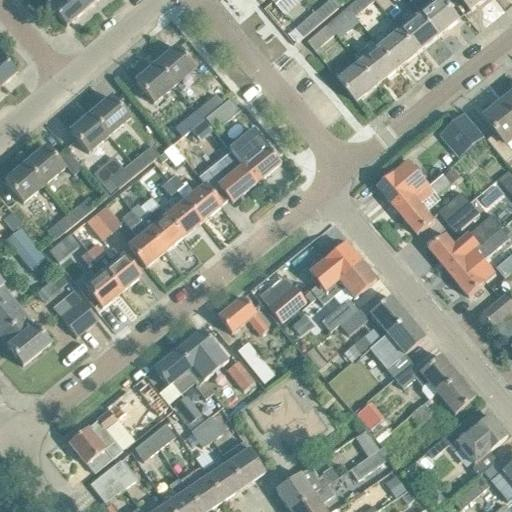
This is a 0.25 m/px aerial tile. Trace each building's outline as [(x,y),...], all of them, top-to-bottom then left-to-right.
[(66,29),(86,12),(75,0),(58,0),(49,8),(66,29)] [(75,0),(86,12),(100,0),(75,0)] [(361,14),(375,3),(372,0),(360,0),(354,5),(361,14)] [(460,0),(471,13),(487,0),(460,0)] [(439,39),(460,23),(447,7),(442,1),(422,17),(439,39)] [(330,2),(317,14),(324,22),(338,11),(330,2)] [(341,32),(355,20),(348,11),(333,23),(341,32)] [(304,40),(324,22),(317,14),(296,31),(304,40)] [(419,55),(439,39),(422,17),(401,33),(419,55)] [(315,53),(322,47),(335,37),(327,28),(308,45),(315,53)] [(398,72),(419,55),(401,33),(380,50),(398,72)] [(174,89),(179,84),(194,72),(176,50),(155,67),(174,89)] [(378,89),(398,72),(380,50),(360,67),(368,77),(378,89)] [(0,89),(15,77),(0,58),(0,89)] [(154,106),(174,89),(155,67),(135,84),(148,100),(154,106)] [(357,105),(378,89),(368,77),(360,67),(340,83),(357,105)] [(108,139),(129,121),(123,115),(110,100),(90,117),(108,139)] [(205,121),(217,111),(210,102),(195,114),(202,123),(205,121)] [(239,114),(229,102),(223,107),(223,106),(217,111),(205,121),(215,134),(239,114)] [(506,165),(511,159),(511,153),(507,147),(511,142),(511,112),(505,104),(485,120),(497,135),(487,143),(506,165)] [(88,156),(108,139),(90,117),(70,134),(83,149),(88,156)] [(484,139),(464,117),(439,139),(460,161),(484,139)] [(174,131),(181,140),(196,128),(189,119),(174,131)] [(280,167),(267,149),(253,132),(228,152),(230,155),(256,186),(280,167)] [(207,171),(181,140),(172,147),(183,162),(197,179),(207,171)] [(175,169),(183,162),(172,147),(163,154),(175,169)] [(44,189),(64,172),(45,150),(25,167),(44,189)] [(74,178),(82,171),(78,166),(65,151),(57,158),(74,178)] [(153,163),(145,153),(131,165),(138,174),(152,163),(153,163)] [(232,206),(256,186),(230,155),(219,164),(230,178),(218,188),(232,206)] [(378,191),(398,214),(430,188),(410,164),(378,191)] [(23,206),(44,189),(25,167),(4,184),(17,199),(23,206)] [(132,179),(124,170),(110,181),(118,191),(132,179)] [(182,187),(174,177),(168,183),(176,193),(176,194),(183,203),(184,202),(202,225),(221,209),(208,194),(203,187),(193,195),(184,185),(182,187)] [(443,177),(430,188),(398,214),(418,238),(435,224),(420,207),(435,195),(437,198),(451,186),(443,177)] [(170,199),(176,194),(176,193),(168,183),(161,188),(170,199)] [(447,225),(471,205),(462,195),(439,214),(447,225)] [(183,240),(202,225),(184,202),(183,203),(165,217),(183,240)] [(89,214),(81,205),(67,216),(75,226),(89,214)] [(471,205),(447,225),(457,236),(480,216),(471,205)] [(137,207),(130,213),(164,255),(183,240),(165,217),(165,218),(157,208),(148,215),(145,217),(137,207)] [(111,235),(120,228),(105,210),(96,217),(111,235)] [(145,271),(164,255),(130,213),(121,221),(129,231),(136,241),(127,248),(132,255),(145,271)] [(12,234),(22,226),(12,214),(2,222),(7,228),(12,234)] [(101,244),(111,235),(96,217),(86,226),(101,244)] [(446,238),(429,252),(449,275),(502,231),(503,230),(492,217),(455,248),(446,238)] [(68,231),(61,221),(46,233),(54,243),(68,231)] [(19,250),(30,241),(20,229),(9,238),(19,250)] [(502,231),(449,275),(469,299),(487,285),(496,277),(484,262),(488,259),(510,241),(508,238),(502,231)] [(109,262),(96,246),(87,253),(121,295),(140,280),(127,264),(122,258),(121,259),(117,255),(109,262)] [(322,264),(307,276),(317,288),(310,294),(316,301),(360,264),(344,246),(322,264),(331,275),(331,276),(322,264)] [(101,311),(121,295),(87,253),(80,259),(88,269),(85,271),(94,281),(84,289),(89,295),(101,311)] [(504,280),(511,273),(511,257),(496,271),(504,280)] [(360,296),(376,283),(360,264),(316,301),(322,308),(343,290),(353,302),(360,296)] [(0,322),(18,309),(1,288),(0,289),(0,322)] [(306,305),(292,290),(268,310),(281,326),(306,305)] [(67,328),(76,340),(97,323),(74,294),(53,310),(64,324),(67,328)] [(511,315),(511,314),(511,312),(511,298),(509,295),(483,317),(511,350),(511,315)] [(387,338),(407,321),(389,299),(374,312),(369,316),(387,338)] [(267,332),(257,319),(242,300),(217,320),(231,337),(248,324),(259,338),(267,332)] [(329,334),(355,313),(346,302),(320,324),(329,334)] [(33,328),(18,309),(0,322),(0,338),(8,348),(6,349),(15,360),(17,359),(23,367),(22,368),(22,369),(51,346),(35,327),(33,328)] [(348,338),(366,323),(357,312),(339,328),(348,338)] [(299,339),(312,329),(304,319),(291,329),(299,339)] [(394,382),(412,367),(404,358),(417,347),(424,341),(407,321),(387,338),(403,357),(385,372),(394,382)] [(202,333),(178,352),(203,384),(227,364),(216,350),(202,333)] [(360,358),(361,360),(372,350),(363,339),(343,356),(351,365),(360,358)] [(372,350),(361,360),(366,366),(378,356),(372,350)] [(178,352),(153,372),(166,387),(166,388),(167,389),(171,387),(179,397),(195,385),(198,388),(196,390),(205,401),(213,396),(203,384),(178,352)] [(457,379),(439,359),(419,375),(412,367),(394,382),(402,392),(415,381),(421,389),(421,394),(428,402),(436,396),(437,397),(457,379)] [(261,362),(250,370),(264,387),(274,378),(261,362)] [(237,364),(226,373),(242,394),(254,384),(237,364)] [(454,417),(459,413),(474,400),(457,379),(437,397),(454,417)] [(157,419),(167,411),(146,386),(136,394),(157,419)] [(382,387),(370,398),(385,415),(397,404),(382,387)] [(111,412),(118,421),(140,404),(132,395),(111,412)] [(186,399),(171,410),(190,434),(205,423),(199,416),(186,399)] [(419,429),(430,419),(420,408),(409,418),(419,429)] [(106,432),(117,423),(108,413),(96,423),(97,424),(87,432),(87,431),(68,446),(86,467),(87,467),(94,476),(112,462),(111,461),(122,453),(106,432)] [(432,461),(448,448),(453,453),(458,450),(473,467),(472,472),(478,478),(497,463),(490,454),(507,439),(489,418),(469,435),(461,426),(446,439),(428,455),(429,457),(428,457),(432,461)] [(201,450),(222,436),(210,419),(205,423),(190,434),(201,450)] [(159,452),(174,440),(165,426),(150,438),(159,452)] [(372,457),(374,456),(382,451),(365,431),(358,436),(372,456),(372,457)] [(143,465),(159,452),(150,438),(134,451),(143,465)] [(264,476),(248,453),(243,444),(222,458),(227,467),(228,466),(243,490),(264,476)] [(382,451),(374,456),(372,457),(372,456),(350,472),(357,483),(390,460),(382,451)] [(124,491),(132,486),(136,483),(120,463),(111,471),(124,491)] [(511,486),(511,464),(501,474),(502,474),(493,482),(500,491),(509,483),(511,486)] [(218,473),(213,465),(202,473),(207,480),(223,504),(243,490),(228,466),(227,467),(218,473)] [(412,487),(425,477),(414,465),(402,475),(412,487)] [(327,488),(338,480),(331,469),(321,476),(322,477),(317,481),(310,470),(275,492),(288,511),(292,511),(327,488)] [(124,491),(111,471),(90,487),(98,497),(110,488),(116,497),(124,491)] [(195,488),(188,477),(180,483),(198,511),(209,511),(223,504),(207,480),(195,488)] [(459,511),(460,511),(488,489),(479,478),(451,502),(459,511)] [(179,483),(178,482),(168,488),(176,500),(166,507),(168,511),(198,511),(180,483),(179,483)] [(322,511),(319,507),(333,498),(327,488),(292,511),(322,511)]
